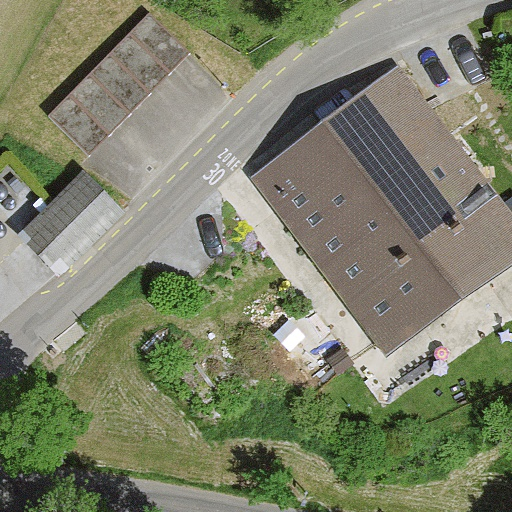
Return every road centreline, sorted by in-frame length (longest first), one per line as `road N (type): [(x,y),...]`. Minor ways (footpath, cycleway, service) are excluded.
road 1 (unclassified): [(448,0),(365,35),(313,70),(0,363)]
road 2 (trunk): [(0,169),(269,0)]
road 3 (tertiary): [(0,485),(137,511)]
